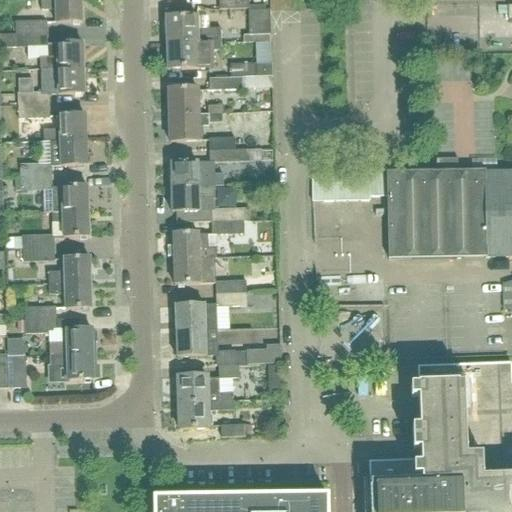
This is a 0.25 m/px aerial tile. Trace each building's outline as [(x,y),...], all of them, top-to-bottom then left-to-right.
[(41,12),(55,12),(55,26),(82,25),(81,0),(70,0),(41,1),(41,12)] [(249,0),(219,0),(219,13),(249,12),(249,0)] [(271,38),(270,13),(249,13),(249,38),(271,38)] [(167,35),(167,47),(207,46),(222,45),(221,31),(198,32),(198,20),(166,21),(166,23),(163,23),(164,35),(167,35)] [(15,24),(15,37),(46,36),(46,23),(15,24)] [(40,72),(83,71),(82,46),(56,46),(56,48),(47,49),(46,36),(15,37),(15,38),(0,37),(0,49),(27,49),(28,60),(40,60),(40,72)] [(167,47),(168,73),(213,72),(213,54),(222,54),(222,45),(207,46),(167,47)] [(231,81),(272,79),(273,79),(273,66),(231,68),(231,81)] [(40,84),(57,84),(57,97),(84,97),(83,71),(40,72),(40,84)] [(242,81),(210,83),(210,95),(243,93),(242,81)] [(169,93),(169,119),(199,118),(199,117),(199,92),(169,93)] [(17,95),(18,109),(50,108),(49,94),(17,95)] [(50,121),(50,108),(18,109),(18,122),(50,121)] [(208,109),(208,117),(208,118),(227,117),(227,112),(223,112),(223,109),(208,109)] [(49,144),(86,142),(85,117),(58,118),(59,132),(43,133),(43,144),(49,144)] [(199,118),(169,119),(170,145),(200,144),(199,129),(208,129),(208,127),(224,126),(223,122),(227,122),(227,117),(208,118),(208,117),(199,117),(199,118)] [(209,153),(234,153),(234,140),(209,141),(209,153)] [(51,169),(60,169),(79,168),(86,168),(86,142),(49,144),(50,156),(50,166),(20,167),(20,180),(51,179),(51,169)] [(209,153),(209,154),(210,166),(249,165),(249,153),(234,153),(209,153)] [(436,173),(458,173),(458,161),(435,161),(436,173)] [(214,177),(198,177),(198,165),(171,166),(171,191),(214,189),(214,177)] [(511,259),(511,175),(485,176),(485,174),(387,176),(387,178),(312,179),(313,205),(315,205),(370,203),(370,200),(387,199),(388,262),(497,260),(511,259)] [(51,179),(20,180),(20,193),(52,192),(51,179)] [(52,215),(88,214),(87,189),(53,190),(53,194),(43,194),(44,215),(52,214),(52,215)] [(214,189),(171,191),(172,215),(176,215),(176,226),(211,225),(211,212),(215,212),(214,189)] [(215,212),(211,212),(211,225),(244,225),(245,224),(245,212),(215,212)] [(53,240),(62,240),(62,241),(89,240),(88,214),(52,215),(53,240)] [(244,225),(211,225),(211,238),(244,237),(244,225)] [(199,236),(173,237),(174,263),(215,262),(217,261),(217,251),(208,251),(208,237),(199,238),(199,236)] [(22,251),(22,253),(54,252),(54,240),(52,240),(52,237),(22,238),(22,239),(4,240),(5,252),(22,251)] [(55,264),(54,252),(22,253),(23,265),(55,264)] [(47,275),(48,287),(90,285),(89,260),(63,261),(63,274),(47,275)] [(215,262),(174,263),(174,288),(200,287),(215,286),(215,285),(215,262)] [(216,298),(247,297),(246,289),(250,289),(250,284),(246,284),(215,285),(215,286),(216,298)] [(48,298),(64,298),(64,312),(91,311),(90,285),(48,287),(48,298)] [(247,297),(216,298),(216,307),(216,310),(247,309),(250,308),(250,304),(247,304),(247,297)] [(216,307),(204,308),(175,308),(176,334),(216,333),(216,310),(216,307)] [(26,325),(56,324),(56,309),(26,310),(26,325)] [(57,334),(56,324),(26,325),(27,335),(57,334)] [(49,346),(50,358),(92,357),(92,345),(97,344),(96,335),(92,334),(92,332),(65,333),(66,346),(49,346)] [(217,345),(216,333),(176,334),(176,360),(206,360),(206,345),(217,345)] [(279,356),(248,356),(248,355),(218,356),(218,369),(249,368),(252,368),(280,367),(279,356)] [(92,357),(50,358),(50,370),(67,370),(67,383),(93,383),(93,381),(99,381),(99,368),(93,368),(92,357)] [(0,360),(0,390),(8,391),(8,360),(0,360)] [(12,360),(12,380),(12,391),(26,390),(25,360),(12,360)] [(417,370),(420,445),(421,464),(368,466),(370,511),(502,511),(502,488),(511,487),(511,370),(511,366),(417,370)] [(218,370),(219,381),(219,382),(239,381),(239,369),(218,370)] [(208,405),(233,405),(232,396),(219,396),(219,382),(219,381),(207,381),(207,379),(177,380),(177,383),(175,385),(175,393),(178,394),(178,406),(208,405)] [(233,414),(233,405),(208,405),(178,406),(179,432),(209,431),(208,414),(233,414)] [(245,428),(221,428),(221,440),(245,440),(245,428)] [(511,511),(511,487),(502,488),(502,511),(511,511)] [(327,511),(328,499),(154,502),(153,511),(327,511)]
